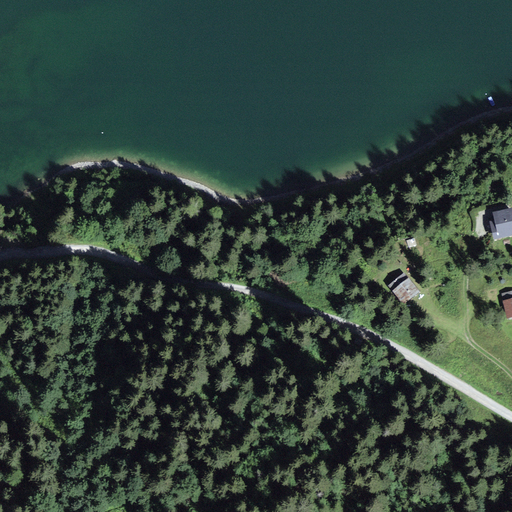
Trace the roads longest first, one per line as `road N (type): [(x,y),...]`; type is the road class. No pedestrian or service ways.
road 1 (track): [(511,415),(367,333),(265,295),(95,250),(31,251),(0,264)]
road 2 (track): [(472,247),(468,335),(511,376)]
